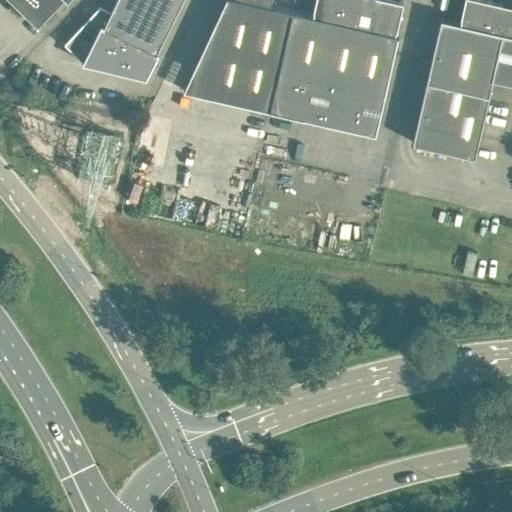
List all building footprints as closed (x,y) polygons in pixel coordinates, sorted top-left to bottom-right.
[(12,0),(38,24),(61,0),(12,0)] [(157,50),(182,0),(116,0),(111,11),(110,11),(107,16),(97,7),(65,42),(83,61),(146,76),(159,51),(157,50)] [(270,109),(293,10),(274,5),(274,0),(224,0),(184,89),(270,109)] [(375,133),(398,35),(399,35),(399,34),(396,33),(404,1),(399,0),(315,0),(312,14),(293,10),(270,109),(375,133)] [(511,82),(511,4),(493,0),(464,0),(460,21),(441,17),(412,141),(475,156),(492,78),(511,82)]
